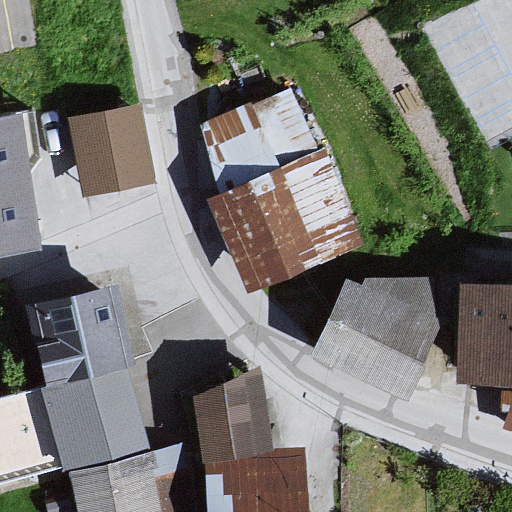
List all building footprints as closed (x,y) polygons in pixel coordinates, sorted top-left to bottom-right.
[(130,111),(66,126),(84,200),(148,185),(130,111)] [(18,123),(0,125),(0,250),(37,244),(18,123)] [(324,157),(216,199),(249,284),(357,243),(324,157)] [(347,274),(311,346),(408,395),(444,323),(347,274)] [(511,279),(450,280),(451,379),(511,378),(511,279)] [(111,286),(22,302),(38,382),(128,368),(111,286)] [(255,365),(189,399),(205,466),(275,449),(255,365)] [(128,368),(51,381),(75,511),(191,511),(186,468),(159,460),(140,366),(128,368)] [(511,393),(497,392),(499,433),(511,435),(511,393)] [(309,511),(305,449),(205,466),(207,511),(309,511)]
